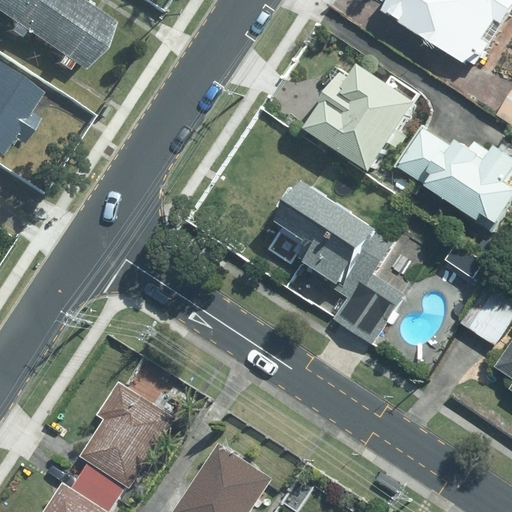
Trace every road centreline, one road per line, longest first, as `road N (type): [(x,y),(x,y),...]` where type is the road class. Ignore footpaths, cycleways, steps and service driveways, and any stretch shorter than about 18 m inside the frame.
road 1 (tertiary): [(91,233),(510,511)]
road 2 (tertiary): [(249,0),(91,233)]
road 3 (tertiary): [(91,233),(0,372)]
